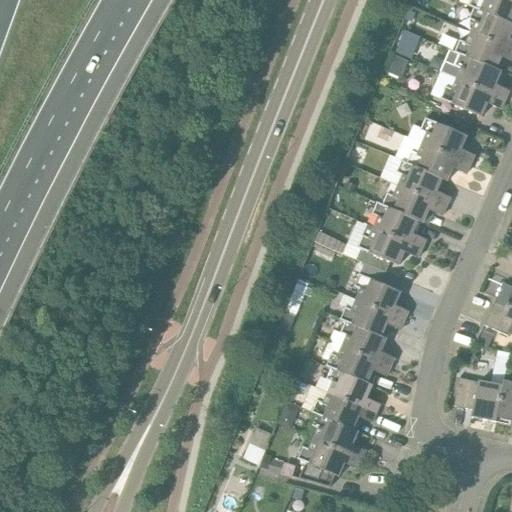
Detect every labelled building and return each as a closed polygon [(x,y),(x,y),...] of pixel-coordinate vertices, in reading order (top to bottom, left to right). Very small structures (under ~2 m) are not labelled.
[(511,0),(470,0),(468,6),(509,23),(511,16),(511,0)] [(511,50),(511,40),(509,39),(511,31),(511,24),(509,23),(468,6),(468,7),(473,9),(468,20),(475,23),(470,34),(511,50)] [(511,50),(470,34),(466,44),(459,41),(454,54),(459,56),(459,55),(496,70),(501,57),(511,62),(511,50)] [(405,53),(410,41),(399,36),(394,49),(405,53)] [(401,76),(408,59),(394,53),(387,71),(401,76)] [(459,55),(459,56),(455,67),(461,70),(457,81),(505,101),(509,91),(495,86),(501,72),(496,70),(459,55)] [(505,101),(457,81),(453,91),(446,88),(441,101),(482,118),(488,104),(502,110),(505,101)] [(470,165),(474,156),(461,150),(466,137),(425,119),(420,131),(427,134),(422,145),(470,165)] [(470,165),(422,145),(418,155),(411,152),(406,163),(406,164),(442,179),(442,180),(447,182),(453,169),(466,175),(470,165)] [(446,208),(450,198),(436,192),(442,180),(442,179),(406,164),(406,163),(401,161),(396,173),(402,176),(398,187),(446,208)] [(353,191),(356,184),(346,180),(343,186),(353,191)] [(446,208),(398,187),(393,197),(387,194),(382,205),(423,223),(428,211),(442,217),(446,208)] [(423,223),(382,205),(377,203),(372,215),(378,218),(374,229),(422,250),(426,240),(412,234),(417,222),(423,224),(423,223)] [(422,250),(374,229),(369,239),(363,236),(357,249),(361,250),(356,261),(386,274),(390,263),(398,266),(404,253),(418,259),(422,250)] [(404,321),(408,312),(395,306),(400,293),(359,275),(354,287),(361,290),(356,300),(404,321)] [(298,281),(290,300),(301,304),(308,286),(298,281)] [(511,289),(503,285),(484,327),(507,337),(509,333),(511,334),(511,289)] [(404,321),(356,300),(352,311),(345,308),(340,320),(345,322),(386,340),(386,339),(381,337),(387,325),(400,331),(404,321)] [(287,309),(278,329),(289,333),(297,313),(287,309)] [(390,368),(394,358),(381,352),(386,340),(345,322),(340,334),(347,336),(342,347),(390,368)] [(390,368),(342,347),(338,357),(331,355),(326,367),(331,369),(331,368),(367,384),(367,383),(372,371),(386,377),(390,368)] [(331,368),(331,369),(326,380),(333,383),(328,393),(376,414),(380,405),(366,399),(372,386),(367,383),(367,384),(331,368)] [(478,383),(460,380),(454,408),(473,412),(471,419),(496,424),(497,419),(505,382),(504,382),(503,387),(478,381),(478,383)] [(511,383),(505,382),(497,419),(511,422),(511,383)] [(376,414),(328,393),(324,404),(317,401),(312,413),(317,415),(353,431),(353,430),(358,418),(372,424),(376,414)] [(353,431),(317,415),(312,427),(319,430),(314,440),(362,461),(366,452),(352,446),(358,432),(353,430),(353,431)] [(261,462),(268,433),(255,429),(247,458),(261,462)] [(363,462),(314,441),(311,455),(305,452),(297,466),(306,470),(300,486),(332,495),(345,465),(358,471),(363,462)] [(285,462),(271,459),(266,476),(279,481),(286,463),(285,462)]
